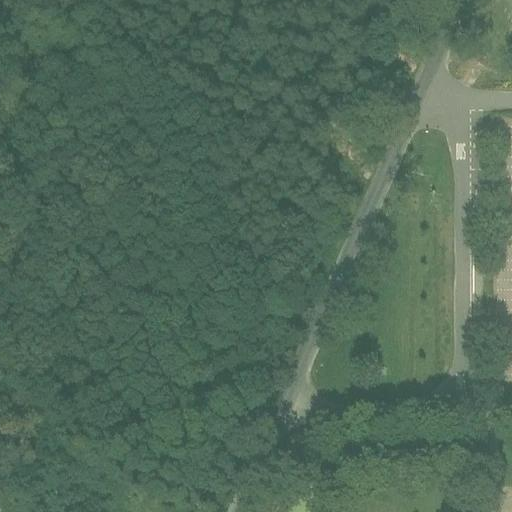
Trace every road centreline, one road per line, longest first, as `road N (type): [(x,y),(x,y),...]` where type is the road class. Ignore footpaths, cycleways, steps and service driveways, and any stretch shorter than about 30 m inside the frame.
road 1 (unclassified): [(455,0),(279,410)]
road 2 (residential): [(279,410),(511,411)]
